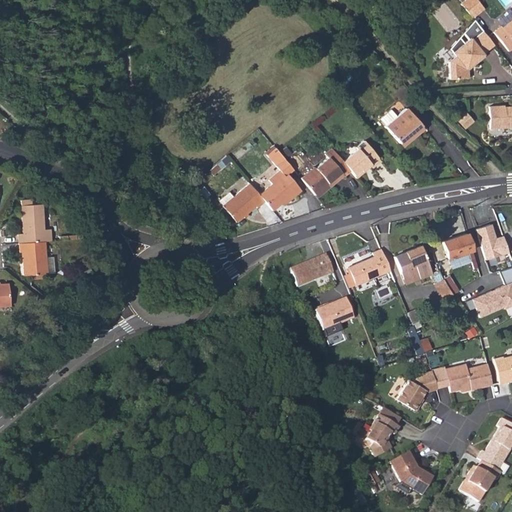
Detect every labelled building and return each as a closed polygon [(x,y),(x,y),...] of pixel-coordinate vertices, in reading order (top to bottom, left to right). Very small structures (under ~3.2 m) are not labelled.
[(464,0),(460,4),(471,18),(483,8),(475,0),(464,0)] [(511,17),(502,26),(501,25),(493,32),(508,51),(511,47),(511,17)] [(449,48),(452,51),(472,38),(473,39),(484,30),(474,19),(449,48)] [(484,53),(496,44),(484,30),(473,39),(472,38),(463,44),(465,46),(456,53),(458,55),(456,56),(451,61),(451,77),(470,76),(470,68),(468,66),(474,61),(477,63),(486,55),(484,53)] [(452,51),(456,56),(458,55),(456,53),(465,46),(463,44),(452,51)] [(505,108),(489,109),(491,131),(511,129),(511,110),(505,111),(505,108)] [(423,129),(404,109),(395,116),(385,126),(383,127),(398,144),(413,133),(416,136),(423,129)] [(379,119),(385,126),(395,116),(390,110),(379,119)] [(466,113),(458,120),(465,128),(473,120),(466,113)] [(402,147),(416,136),(413,133),(398,144),(402,147)] [(359,148),(344,160),(353,171),(357,176),(372,164),(373,166),(374,167),(383,160),(365,140),(357,146),(359,148)] [(316,167),(303,177),(319,198),(345,176),(346,177),(353,171),(344,160),(333,148),(327,153),(330,157),(317,168),(316,167)] [(274,183),(261,194),(267,201),(274,210),(284,201),(286,204),(304,190),(290,173),(296,169),(286,157),(278,164),(282,170),(271,179),(274,183)] [(358,177),(373,166),(372,164),(357,176),(358,177)] [(259,207),(267,201),(261,194),(251,182),(224,204),(238,221),(258,205),(259,207)] [(19,236),(20,244),(21,244),(46,242),(53,242),(52,231),(46,231),(44,206),(31,207),(30,201),(27,202),(22,202),(22,207),(24,235),(19,236)] [(488,221),(473,226),(484,258),(505,250),(500,234),(493,236),(488,221)] [(465,234),(441,242),(447,260),(471,251),(465,234)] [(47,259),(46,242),(21,244),(21,254),(24,253),(25,277),(31,276),(44,276),(48,275),(47,259)] [(419,246),(393,256),(401,279),(404,278),(405,283),(430,274),(419,246)] [(354,284),(389,270),(380,249),(371,253),(373,256),(347,267),(354,284)] [(288,268),(296,287),(332,273),(324,254),(288,268)] [(55,258),(47,259),(48,275),(56,275),(55,258)] [(511,266),(498,271),(503,284),(509,281),(511,285),(511,284),(511,266)] [(347,273),(341,276),(346,287),(354,284),(347,267),(345,267),(347,273)] [(441,301),(452,296),(442,280),(434,284),(441,301)] [(470,299),(479,318),(511,304),(511,287),(511,285),(509,281),(503,284),(470,299)] [(2,283),(0,283),(0,308),(11,307),(11,299),(10,284),(2,284),(2,283)] [(350,316),(341,296),(312,308),(320,327),(322,326),(325,334),(342,327),(339,320),(350,316)] [(405,327),(416,354),(423,352),(417,339),(411,325),(405,327)] [(426,336),(417,339),(423,352),(424,352),(425,352),(432,350),(426,336)] [(501,356),(493,358),(498,384),(511,381),(510,377),(511,376),(511,354),(502,357),(501,356)] [(426,391),(447,386),(444,372),(443,366),(421,373),(421,374),(421,376),(414,378),(411,383),(406,380),(395,399),(414,411),(418,404),(418,401),(420,397),(423,391),(426,390),(426,391)] [(470,391),(491,385),(486,367),(466,372),(465,367),(444,372),(447,386),(449,392),(459,390),(469,387),(470,391)] [(393,425),(399,417),(381,406),(375,415),(393,425)] [(393,425),(375,415),(366,429),(368,431),(363,438),(370,442),(366,447),(372,457),(388,448),(385,442),(383,441),(388,432),(390,434),(391,435),(396,427),(393,425)] [(511,445),(511,424),(500,417),(495,425),(498,427),(493,435),(494,438),(492,441),(490,440),(484,452),(481,450),(476,458),(479,460),(500,472),(504,474),(508,467),(502,463),(511,445)] [(412,448),(405,451),(387,462),(400,484),(420,496),(431,478),(415,468),(410,460),(417,456),(412,448)] [(495,480),(500,472),(479,460),(475,467),(472,465),(467,473),(469,474),(465,480),(463,479),(457,490),(478,502),(492,478),(495,480)] [(376,485),(368,473),(357,479),(365,491),(376,485)]
